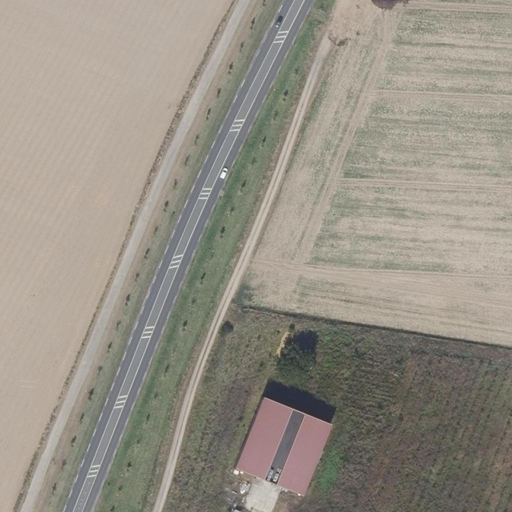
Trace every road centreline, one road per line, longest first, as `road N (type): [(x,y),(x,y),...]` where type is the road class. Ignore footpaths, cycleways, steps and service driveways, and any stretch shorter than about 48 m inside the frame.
road 1 (primary): [(85,511),(202,218),(309,0)]
road 2 (primary): [(289,0),(187,212),(68,511)]
road 3 (track): [(243,0),(141,222),(27,511)]
road 4 (track): [(156,511),(190,385),(344,0)]
